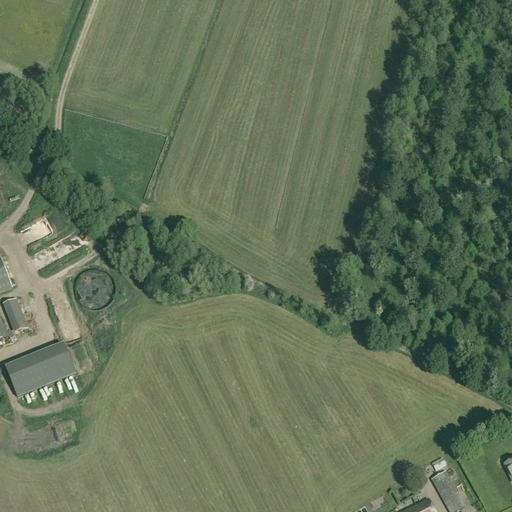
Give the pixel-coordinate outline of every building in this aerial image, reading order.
[(1,170),(14,184),(19,179),(7,165),(1,170)] [(60,217),(44,223),(49,236),(65,229),(60,217)] [(0,293),(12,289),(0,258),(0,293)] [(88,311),(95,312),(101,312),(106,309),(111,306),(114,301),(116,295),(116,289),(115,284),(112,278),(106,273),(100,271),(93,270),(86,272),(81,276),(77,282),(75,289),(75,295),(77,302),(82,307),(88,311)] [(14,335),(28,330),(17,301),(3,306),(14,335)] [(11,348),(21,343),(17,335),(7,340),(11,348)] [(64,347),(5,371),(16,399),(75,374),(64,347)] [(31,394),(36,402),(48,396),(43,388),(31,394)] [(441,475),(451,470),(447,462),(437,467),(441,475)] [(446,473),(432,481),(449,511),(458,511),(466,508),(446,473)] [(433,511),(429,501),(406,511),(433,511)]
